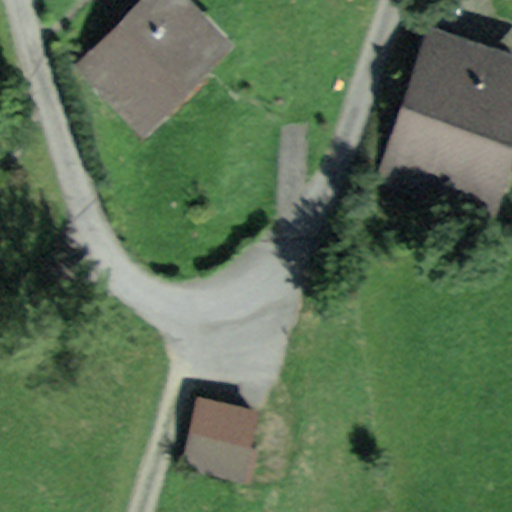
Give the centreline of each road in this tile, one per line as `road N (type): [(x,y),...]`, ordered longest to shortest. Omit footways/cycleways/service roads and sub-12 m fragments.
road 1 (residential): [(393,0),(307,242),(264,294),(198,309),(132,287),(103,253),(21,0)]
road 2 (track): [(198,309),(140,511)]
